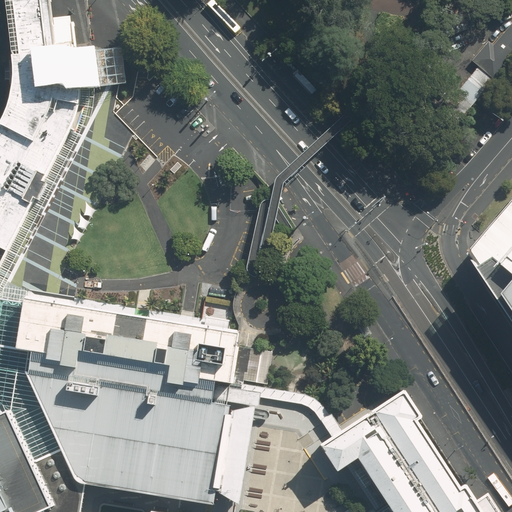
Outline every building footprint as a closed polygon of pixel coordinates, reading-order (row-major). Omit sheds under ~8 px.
[(75,23),(72,23),(71,17),(55,19),(51,0),(11,0),(8,0),(16,73),(14,86),(10,106),(0,126),(0,298),(1,300),(4,290),(84,136),(91,120),(94,104),(95,87),(94,62),(93,60),(93,59),(91,57),(90,57),(88,57),(86,57),(84,58),(83,59),(83,61),(83,63),(80,63),(75,23)] [(460,16),(433,26),(438,40),(465,30),(460,16)] [(489,79),(493,82),(511,58),(511,25),(495,46),(490,41),(471,63),(477,68),(447,104),(424,85),(415,96),(450,125),(489,79)] [(293,74),(312,94),(317,90),(298,69),(293,74)] [(511,207),(472,255),(508,266),(511,269),(511,207)] [(511,269),(508,266),(472,255),(511,314),(511,269)] [(323,258),(317,262),(325,275),(331,272),(323,258)] [(0,511),(80,511),(84,496),(86,483),(81,481),(77,480),(74,477),(32,372),(35,352),(19,349),(28,295),(15,292),(4,290),(1,300),(0,298),(0,511)] [(196,500),(214,503),(233,380),(240,333),(186,324),(28,295),(19,349),(35,352),(32,372),(74,477),(77,480),(81,481),(86,483),(182,498),(196,500)] [(363,320),(357,324),(365,338),(371,334),(363,320)] [(287,367),(288,373),(296,370),(307,367),(314,366),(312,357),(311,348),(313,341),(306,344),(298,347),(291,348),(283,348),(277,346),(280,351),(284,356),(287,367)] [(295,375),(287,376),(291,381),(294,387),(295,393),(299,393),(304,394),(304,390),(305,384),(309,375),(314,368),(306,372),(295,375)] [(338,472),(357,460),(384,501),(391,511),(483,511),(404,389),(343,425),(319,440),(338,472)] [(366,511),(391,511),(384,501),(374,507),(366,511)]
